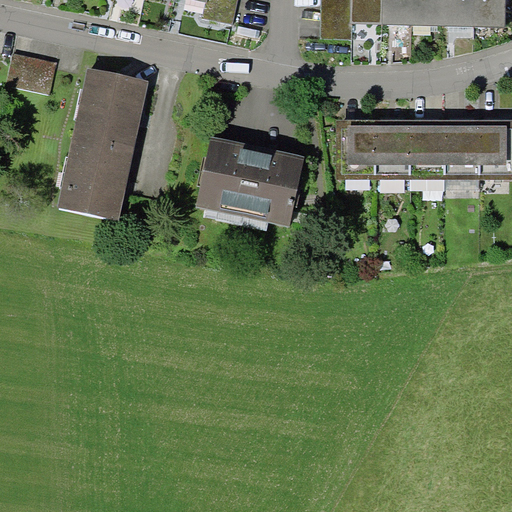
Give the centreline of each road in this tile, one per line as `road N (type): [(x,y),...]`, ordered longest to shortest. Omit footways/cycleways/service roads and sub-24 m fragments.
road 1 (residential): [(282,79),(0,16)]
road 2 (residential): [(511,65),(446,83),(282,79)]
